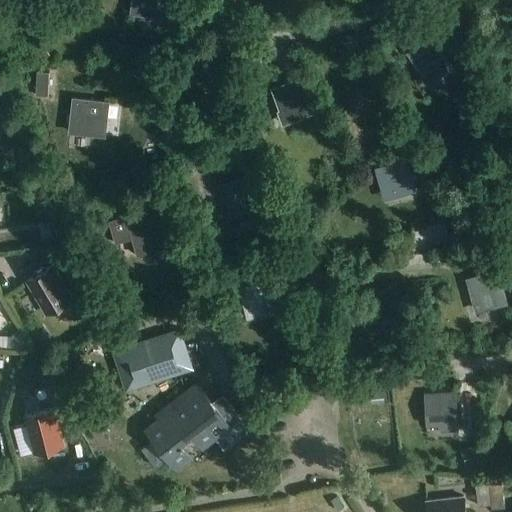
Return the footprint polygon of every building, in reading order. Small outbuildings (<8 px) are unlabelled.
[(165,19),(167,0),(132,0),(131,14),(165,19)] [(452,67),(454,68),(434,36),(408,53),(415,66),(421,62),(432,79),(452,67)] [(44,46),(36,51),(42,61),(50,57),(44,46)] [(247,61),(249,68),(262,64),(259,57),(247,61)] [(37,72),(36,90),(49,91),(50,72),(37,72)] [(313,113),(314,113),(301,78),(271,89),(272,90),(273,89),(277,99),(282,97),(291,120),(313,111),(313,113)] [(105,136),(109,102),(73,98),(70,132),(105,136)] [(412,119),(407,129),(418,134),(423,125),(412,119)] [(418,157),(410,158),(413,168),(424,166),(422,159),(422,156),(418,157)] [(407,160),(377,169),(384,193),(390,191),(390,192),(397,190),(396,189),(405,187),(407,191),(414,189),(416,191),(407,160)] [(231,218),(237,216),(250,211),(237,177),(219,184),(231,218)] [(126,217),(109,222),(116,245),(133,240),(137,255),(162,248),(162,249),(170,246),(161,214),(128,223),(126,217)] [(60,243),(49,249),(53,257),(65,250),(60,243)] [(252,256),(240,260),(243,271),(256,267),(252,256)] [(46,314),(72,298),(53,266),(27,281),(46,314)] [(498,271),(469,279),(471,287),(476,285),(479,295),(477,295),(479,303),(481,303),(482,308),(505,302),(507,304),(498,271)] [(272,310),(279,308),(273,279),(242,288),(248,311),(254,310),(254,311),(262,309),(261,308),(271,305),(272,310)] [(406,315),(407,314),(388,286),(361,304),(362,304),(364,303),(368,310),(372,307),(378,315),(376,316),(381,322),(382,321),(385,326),(405,313),(406,315)] [(37,345),(44,355),(56,347),(50,337),(37,345)] [(126,387),(135,399),(184,366),(176,354),(180,352),(171,339),(126,370),(134,381),(126,387)] [(56,382),(45,384),(48,396),(59,393),(56,382)] [(155,439),(142,449),(156,468),(169,458),(176,467),(177,466),(175,463),(190,452),(182,442),(192,434),(200,444),(213,434),(215,437),(241,417),(226,399),(222,393),(212,401),(198,383),(174,401),(177,405),(147,429),(155,439)] [(449,431),(458,430),(456,393),(425,394),(427,426),(448,424),(449,431)] [(35,453),(64,445),(54,408),(25,416),(35,453)] [(477,459),(464,460),(465,472),(477,472),(477,459)] [(478,506),(491,504),(489,485),(489,480),(475,482),(478,506)] [(489,485),(491,504),(492,509),(505,507),(502,483),(489,485)] [(465,511),(464,497),(426,501),(427,511),(465,511)]
